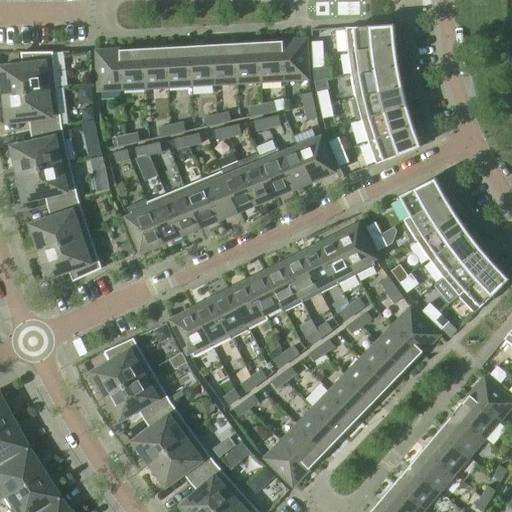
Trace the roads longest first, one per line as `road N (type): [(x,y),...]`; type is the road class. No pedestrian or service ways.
road 1 (residential): [(465,139),(29,341)]
road 2 (unknown): [(369,468),(511,313)]
road 3 (residential): [(29,341),(137,511)]
road 4 (residential): [(465,139),(438,0)]
